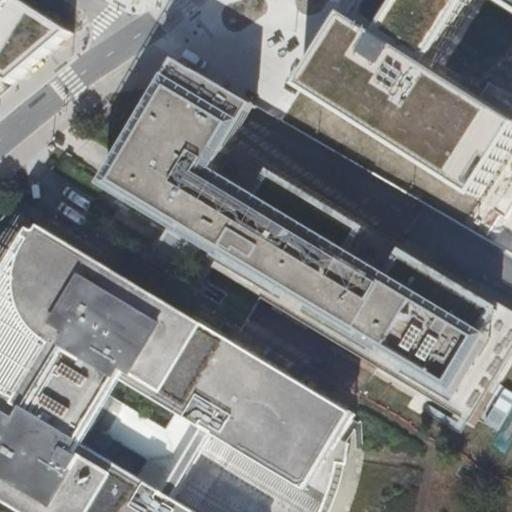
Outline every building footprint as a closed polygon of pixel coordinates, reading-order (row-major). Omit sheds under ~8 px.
[(75,34),(19,0),(0,0),(0,76),(15,85),(75,34)] [(511,0),(356,0),(301,87),(478,201),(511,149),(511,117),(431,68),(472,0),(499,0),(511,8),(511,0)] [(174,117),(231,151),(258,105),(227,87),(180,60),(160,92),(121,157),(110,176),(105,184),(188,233),(191,228),(129,191),(174,117)] [(174,117),(129,191),(191,228),(188,233),(184,240),(170,232),(152,262),(155,264),(142,286),(152,293),(166,270),(180,279),(198,249),(195,246),(199,239),(202,235),(454,385),(485,332),(499,311),(408,256),(394,278),(352,253),(366,231),(274,176),(261,198),(218,173),(231,151),(174,117)] [(51,234),(42,228),(38,235),(32,231),(26,240),(32,243),(28,249),(51,338),(57,342),(43,366),(40,365),(37,365),(35,367),(34,369),(33,371),(33,374),(36,378),(21,404),(15,400),(0,403),(0,496),(13,504),(16,500),(28,507),(25,511),(325,511),(326,511),(334,492),(339,474),(346,437),(359,414),(228,336),(187,311),(183,318),(159,303),(162,299),(152,293),(142,286),(133,281),(129,286),(48,238),(51,234)] [(202,235),(199,239),(371,343),(369,346),(392,360),(394,356),(460,396),(495,338),(485,332),(454,385),(202,235)] [(32,243),(26,240),(0,284),(0,403),(15,400),(21,404),(36,378),(33,374),(33,371),(34,369),(35,367),(37,365),(40,365),(43,366),(57,342),(51,338),(28,249),(32,243)]
